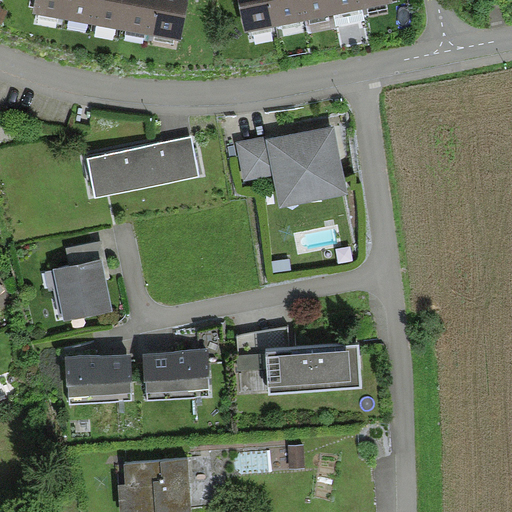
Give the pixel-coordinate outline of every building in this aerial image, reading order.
[(34,0),(32,15),(178,39),(184,0),(34,0)] [(241,0),(248,33),(391,3),(390,0),(241,0)] [(348,186),(337,127),(319,130),(271,139),(276,167),(282,198),(348,186)] [(161,138),(89,152),(97,191),(201,171),(194,132),(161,138)] [(271,139),(270,136),(240,142),(246,173),(276,167),(271,139)] [(65,320),(113,310),(108,281),(106,276),(111,275),(104,240),(67,248),(70,266),(54,269),(65,320)] [(240,392),(271,391),(271,396),(363,388),(360,345),(293,348),(292,328),(237,339),(240,392)] [(148,399),(209,396),(206,348),(145,352),(148,399)] [(68,357),(70,403),(133,400),(131,354),(68,357)] [(122,456),(124,509),(166,507),(192,506),(190,453),(122,456)]
